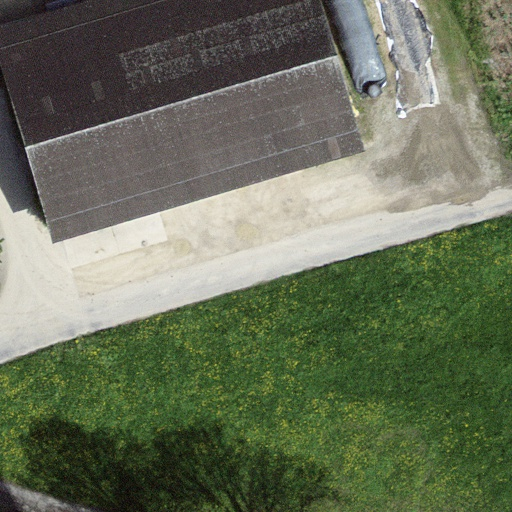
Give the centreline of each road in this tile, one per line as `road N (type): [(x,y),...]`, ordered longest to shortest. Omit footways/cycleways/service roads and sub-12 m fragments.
road 1 (track): [(68,319),(511,202)]
road 2 (unknown): [(68,319),(0,114)]
